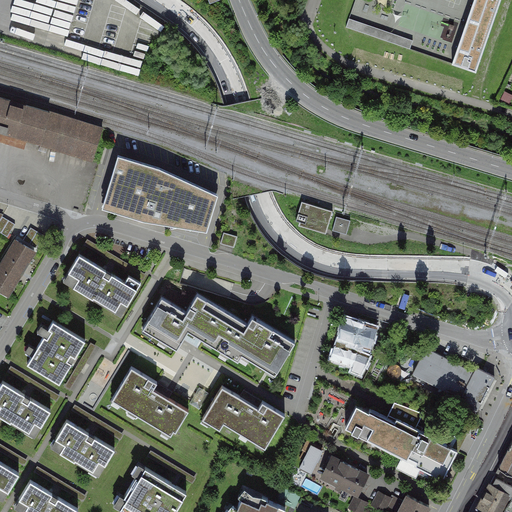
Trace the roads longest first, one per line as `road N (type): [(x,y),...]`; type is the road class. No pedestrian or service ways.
road 1 (primary): [(157,0),(218,55),(231,79),(258,197),(299,252),(336,265),(479,272),(511,293)]
road 2 (residential): [(78,220),(464,335),(509,335)]
road 3 (primary): [(511,170),(331,112),(289,83),(262,50),(239,0)]
road 4 (residential): [(78,220),(0,350)]
